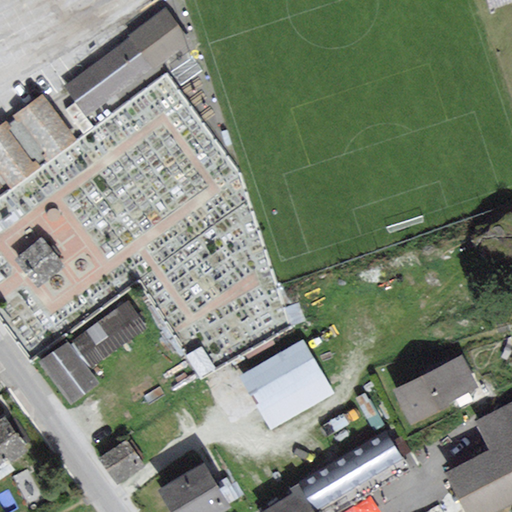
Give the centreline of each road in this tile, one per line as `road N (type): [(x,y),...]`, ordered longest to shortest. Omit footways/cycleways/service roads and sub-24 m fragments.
road 1 (tertiary): [(0,347),(116,511)]
road 2 (track): [(249,432),(197,438),(110,503)]
